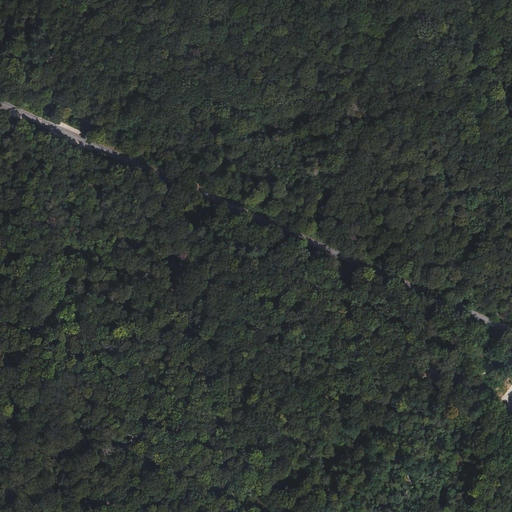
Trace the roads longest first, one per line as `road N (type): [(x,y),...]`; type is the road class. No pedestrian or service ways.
road 1 (tertiary): [(511,331),(0,102)]
road 2 (unknown): [(229,0),(275,89),(364,203)]
road 3 (unknown): [(364,203),(423,270),(511,312)]
